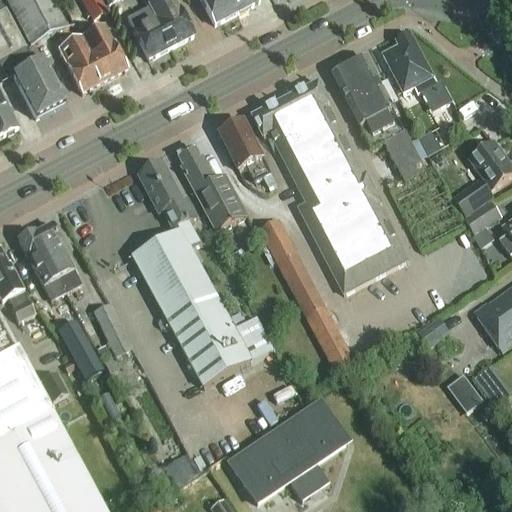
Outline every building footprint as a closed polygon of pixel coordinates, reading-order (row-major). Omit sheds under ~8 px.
[(66,32),(49,0),(2,0),(30,51),(66,32)] [(103,0),(108,9),(124,0),(103,0)] [(150,13),(170,54),(194,42),(172,0),(167,0),(149,10),(150,13)] [(199,0),(215,29),(238,18),(228,0),(199,0)] [(228,0),(238,18),(260,6),(256,0),(228,0)] [(0,65),(5,63),(14,81),(13,82),(35,125),(65,109),(35,51),(26,55),(4,13),(0,15),(0,65)] [(146,67),(170,54),(150,13),(125,26),(146,67)] [(105,31),(82,42),(105,88),(128,76),(113,46),(112,46),(105,31)] [(440,93),(439,94),(411,41),(397,48),(400,53),(385,61),(405,99),(415,93),(418,99),(422,97),(428,109),(443,101),(440,93)] [(105,88),(82,42),(76,45),(76,46),(60,55),(82,100),(105,88)] [(334,81),(373,156),(385,149),(405,188),(427,177),(396,116),(395,116),(367,64),(334,81)] [(345,299),(378,282),(407,267),(378,211),(382,209),(367,179),(363,181),(327,111),(331,109),(320,88),(254,122),(265,143),(272,140),(308,210),(301,214),(345,299)] [(0,142),(18,134),(0,99),(0,142)] [(240,177),(248,173),(255,188),(271,180),(245,128),(221,140),(240,177)] [(485,186),(476,192),(454,208),(465,223),(492,204),(489,198),(511,181),(511,173),(495,150),(471,167),(485,186)] [(245,223),(238,210),(223,183),(216,186),(203,161),(201,163),(196,153),(180,162),(185,171),(182,173),(217,238),(245,223)] [(175,239),(133,262),(203,393),(253,366),(272,356),(255,324),(235,335),(190,253),(200,248),(188,227),(198,222),(188,203),(183,206),(163,169),(139,182),(138,183),(158,219),(162,217),(175,239)] [(501,222),(491,207),(464,226),(474,241),(501,222)] [(334,379),(354,369),(279,227),(255,240),(275,279),(280,277),(334,379)] [(500,246),(511,261),(511,260),(511,228),(505,234),(509,240),(500,246)] [(34,239),(66,300),(82,291),(60,248),(61,248),(51,230),(35,238),(34,239)] [(51,307),(66,300),(34,239),(35,238),(34,237),(18,245),(27,263),(28,263),(43,294),(44,293),(51,307)] [(10,269),(8,270),(0,255),(0,304),(2,308),(9,304),(14,314),(12,316),(18,328),(35,319),(10,269)] [(511,351),(511,294),(489,311),(488,309),(475,319),(503,358),(511,351)] [(130,356),(108,309),(92,317),(114,363),(130,356)] [(0,511),(101,511),(0,321),(0,511)] [(107,378),(115,375),(109,364),(103,367),(101,368),(107,379),(107,378)] [(70,367),(63,371),(67,378),(74,374),(70,367)] [(511,398),(492,371),(474,384),(498,417),(511,406),(511,403),(511,402),(511,401),(511,398)] [(469,416),(486,404),(468,377),(451,389),(469,416)] [(57,378),(39,387),(50,408),(68,400),(57,378)] [(309,473),(347,448),(317,404),(227,464),(257,508),(289,487),(302,507),(323,493),(309,473)] [(501,416),(507,425),(511,421),(511,414),(509,411),(501,416)] [(163,473),(175,495),(195,483),(183,462),(163,473)]
